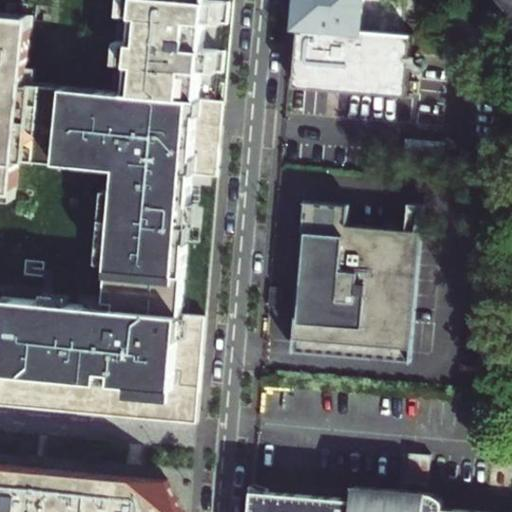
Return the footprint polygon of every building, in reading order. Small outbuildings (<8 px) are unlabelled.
[(123,0),(122,14),(137,16),(134,42),(119,41),(117,62),(133,64),(130,93),(29,84),(36,16),(0,12),(0,191),(7,192),(8,187),(29,189),(32,161),(120,168),(108,308),(4,299),(0,349),(0,405),(19,408),(61,411),(109,416),(148,419),(200,424),(207,349),(209,318),(184,315),(196,175),(222,178),(225,145),(229,102),(202,100),(204,71),(226,73),(228,51),(206,49),(208,23),(231,25),(233,3),(211,1),(210,0),(123,0)] [(299,0),(298,25),(304,25),(300,84),(421,91),(423,55),(425,32),(422,32),(416,24),(414,0),(299,0)] [(511,0),(500,0),(511,14),(511,0)] [(356,202),(313,199),(301,350),(418,358),(421,321),(430,201),(415,199),(414,206),(413,226),(354,222),(356,202)] [(286,305),(287,290),(271,289),(270,305),(286,305)] [(498,511),(445,508),(432,498),(428,498),(428,492),(431,455),(413,453),(409,490),(408,505),(391,504),(392,495),(354,491),(354,497),(353,505),(340,504),(340,498),(269,492),(254,490),(251,511),(498,511)] [(0,464),(0,511),(191,511),(194,482),(101,473),(0,464)] [(254,490),(269,492),(269,487),(256,483),(254,483),(254,490)] [(409,490),(354,485),(354,491),(392,495),(391,504),(408,505),(409,490)] [(432,498),(445,508),(445,506),(443,501),(439,496),(434,493),(428,492),(428,498),(432,498)]
